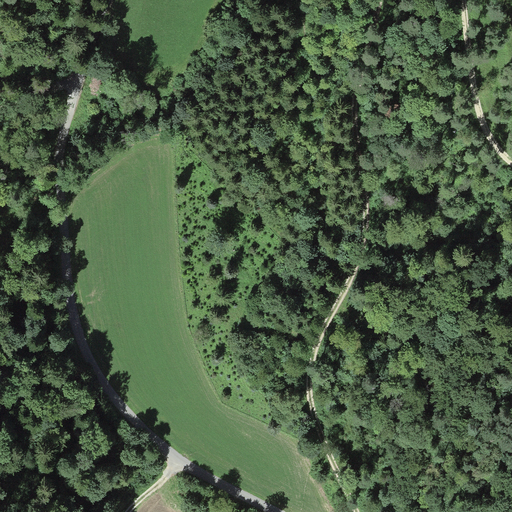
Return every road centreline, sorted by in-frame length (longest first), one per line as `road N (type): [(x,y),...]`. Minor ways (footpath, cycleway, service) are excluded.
road 1 (unclassified): [(275,511),(176,459),(139,427),(80,351),(64,292),(57,166),(105,0)]
road 2 (track): [(356,511),(320,436),(307,373),(363,246),(352,101),(377,0)]
road 3 (track): [(511,165),(478,119),(463,0)]
